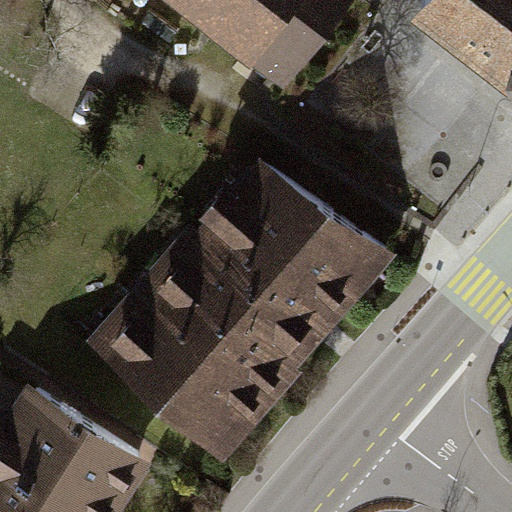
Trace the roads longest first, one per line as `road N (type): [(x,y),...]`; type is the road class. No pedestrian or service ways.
road 1 (tertiary): [(370,420),(511,260)]
road 2 (residential): [(370,420),(492,511)]
road 3 (tertiary): [(290,511),(370,420)]
